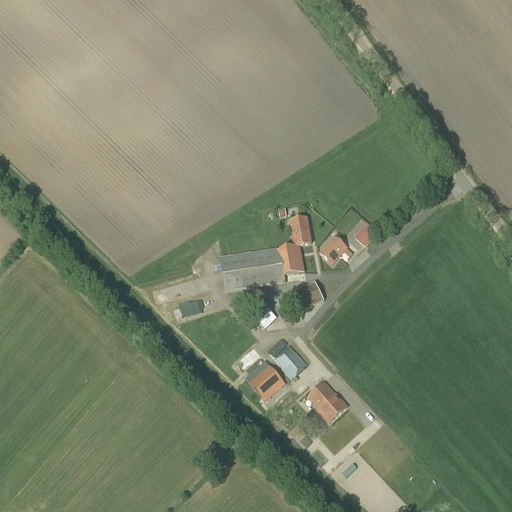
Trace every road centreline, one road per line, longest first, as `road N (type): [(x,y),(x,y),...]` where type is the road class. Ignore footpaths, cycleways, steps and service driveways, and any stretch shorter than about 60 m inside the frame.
road 1 (unclassified): [(511,243),(327,0)]
road 2 (unknown): [(467,185),(300,335)]
